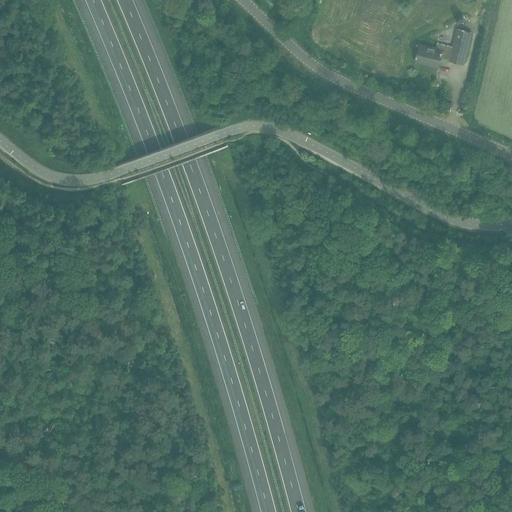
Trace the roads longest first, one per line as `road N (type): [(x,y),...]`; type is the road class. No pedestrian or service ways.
road 1 (tertiary): [(511,223),(453,221),(259,127),(76,182),(55,180),(0,143)]
road 2 (motorway): [(91,0),(172,201),(268,511)]
road 3 (motorway): [(298,511),(202,197),(125,0)]
road 4 (unclassified): [(234,0),(305,61),(511,156)]
